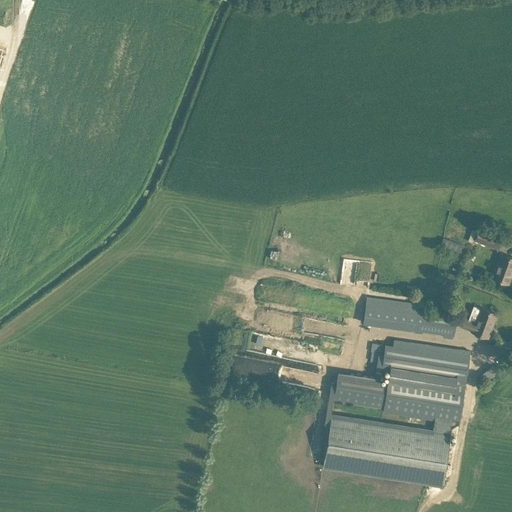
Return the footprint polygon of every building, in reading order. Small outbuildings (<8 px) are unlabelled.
[(111,49),(25,18),(0,88),(0,179),(57,200),(111,49)] [(498,248),(502,238),(479,229),(475,240),(498,248)] [(441,246),(459,253),(463,244),(444,237),(441,246)] [(511,266),(511,257),(506,255),(501,253),(492,276),(508,282),(511,275),(509,274),(511,266)] [(443,285),(449,291),(454,285),(448,280),(443,285)] [(366,302),(363,322),(414,329),(413,332),(422,333),(422,330),(443,333),(453,335),(455,325),(456,319),(456,315),(448,314),(438,312),(417,310),(418,303),(367,296),(366,302)] [(464,316),(460,326),(472,330),(480,333),(488,336),(490,329),(489,328),(495,312),(481,307),(473,304),(468,318),(464,316)] [(470,351),(460,349),(394,339),(393,344),(385,343),(381,366),(389,367),(387,382),(338,374),(333,400),(384,408),(383,411),(453,423),(455,409),(461,410),(470,351)] [(494,365),(484,372),(489,379),(499,371),(494,365)] [(452,433),(433,429),(330,412),(321,464),(442,487),(452,433)]
